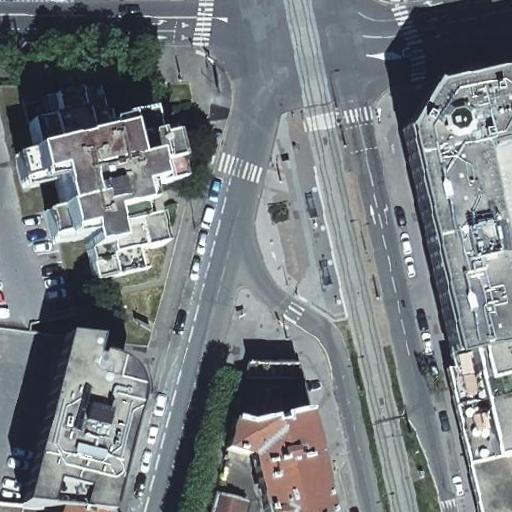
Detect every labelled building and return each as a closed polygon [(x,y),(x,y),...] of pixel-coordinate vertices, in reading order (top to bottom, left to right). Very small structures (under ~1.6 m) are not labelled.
[(500,78),(511,128),(511,127),(511,69),(500,72),(500,78)] [(511,342),(471,146),(511,137),(511,134),(511,128),(500,78),(488,81),(486,76),(431,89),(399,134),(445,357),(466,352),(511,342)] [(82,232),(93,281),(138,272),(134,252),(162,245),(157,216),(147,219),(140,189),(184,178),(175,134),(155,139),(149,112),(121,119),(123,131),(105,135),(94,87),(51,97),(56,121),(28,126),(34,154),(14,158),(20,183),(51,177),(59,210),(43,214),(50,239),(82,232)] [(511,137),(471,146),(511,342),(511,341),(511,137)] [(60,355),(23,506),(44,509),(61,511),(74,511),(106,511),(127,435),(116,414),(125,383),(125,378),(122,371),(120,369),(116,366),(112,364),(92,360),(97,341),(64,337),(60,355)] [(511,511),(511,341),(511,342),(466,352),(489,460),(473,464),(483,511),(511,511)] [(449,365),(471,464),(473,464),(489,460),(466,352),(445,357),(447,365),(449,365)] [(248,363),(232,422),(247,425),(307,412),(297,364),(248,363)] [(252,457),(264,511),(328,511),(317,457),(307,412),(247,425),(232,422),(226,449),(252,457)] [(214,491),(209,511),(242,511),(246,500),(214,491)] [(0,511),(21,511),(23,506),(0,503),(0,511)]
